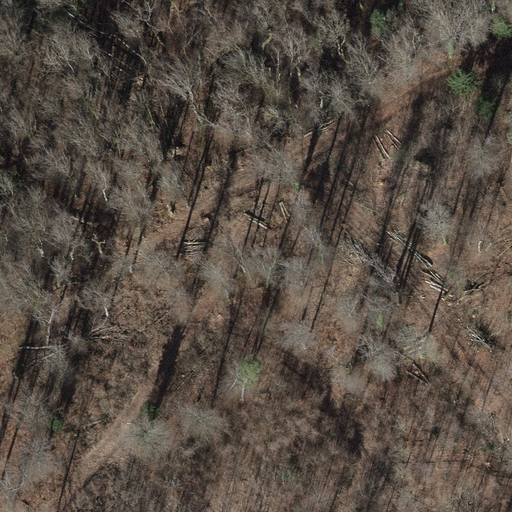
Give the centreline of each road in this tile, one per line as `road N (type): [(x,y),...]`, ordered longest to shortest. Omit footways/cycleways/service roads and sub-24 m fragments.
road 1 (track): [(511,56),(209,201),(0,352)]
road 2 (track): [(284,163),(183,345),(45,511)]
